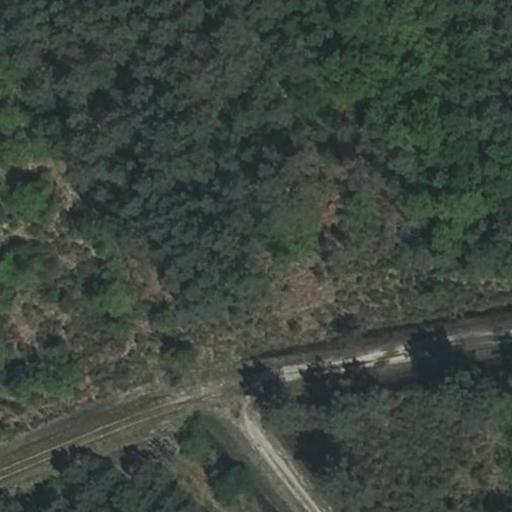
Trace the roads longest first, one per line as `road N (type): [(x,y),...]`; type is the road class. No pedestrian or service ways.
road 1 (track): [(511,325),(220,390),(121,419),(0,469)]
road 2 (track): [(220,390),(322,511)]
